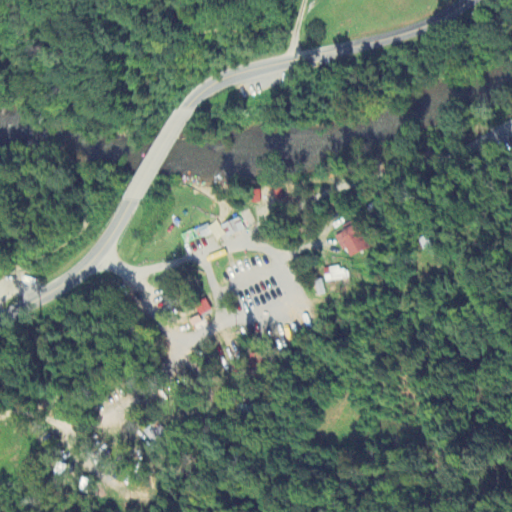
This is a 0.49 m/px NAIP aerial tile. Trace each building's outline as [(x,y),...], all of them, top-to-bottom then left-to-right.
[(275,199),(274,187),(283,187),(283,199),(275,199)] [(253,203),(261,203),(261,190),(253,190),(253,203)] [(220,226),(224,238),(243,232),(239,220),(220,226)] [(336,235),(347,230),(344,225),(354,221),(356,225),(358,224),(370,248),(351,257),(347,247),(343,249),(336,235)] [(196,230),(201,239),(212,234),(207,225),(196,230)] [(420,241),(425,251),(435,246),(430,236),(420,241)] [(323,271),(324,283),(348,280),(347,268),(323,271)] [(325,295),(322,280),(314,282),(317,297),(325,295)]
